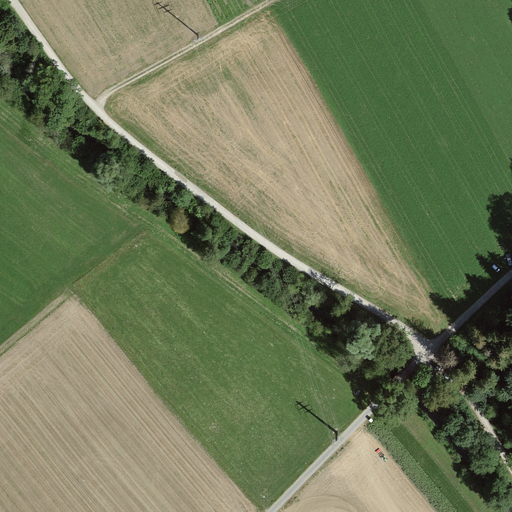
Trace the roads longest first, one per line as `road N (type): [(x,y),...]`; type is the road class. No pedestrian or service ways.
road 1 (track): [(8,0),(92,107),(236,225),(400,322),(430,349)]
road 2 (track): [(271,511),(430,349)]
road 3 (track): [(92,107),(273,0)]
road 4 (track): [(430,349),(464,387),(511,467)]
